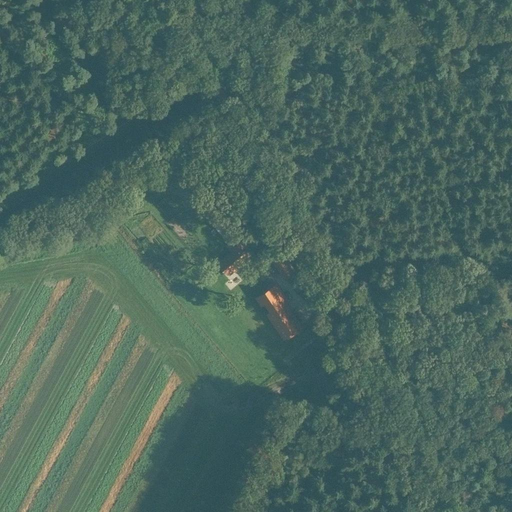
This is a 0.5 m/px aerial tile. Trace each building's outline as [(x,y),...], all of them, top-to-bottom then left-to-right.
[(224,217),(214,225),(228,243),(238,235),(224,217)] [(232,253),(219,265),(227,274),(235,268),(236,269),(242,264),(241,263),(248,256),(239,245),(231,252),(232,253)] [(262,255),(257,259),(269,275),(275,271),(262,255)] [(290,264),(280,271),(285,278),(295,271),(290,264)] [(285,302),(276,308),(267,314),(284,339),(302,328),(285,302)]
